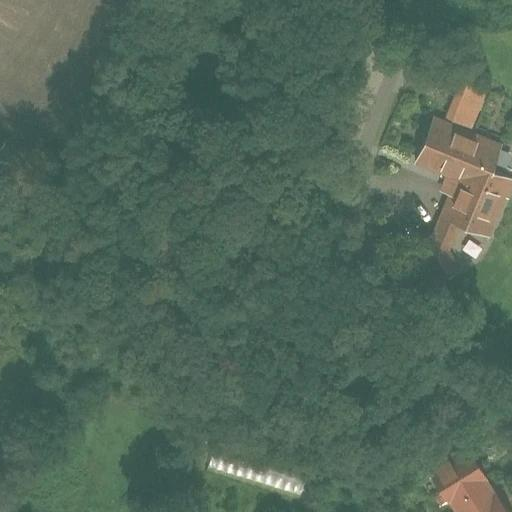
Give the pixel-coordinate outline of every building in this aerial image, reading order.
[(457,77),(441,116),(469,128),(485,89),(457,77)] [(411,158),(454,176),(439,213),(459,222),(488,234),(511,177),(511,175),(488,165),(498,140),(469,128),(441,116),(431,112),(411,158)] [(457,264),(441,233),(452,238),(459,222),(439,213),(432,229),(420,235),(440,272),(457,264)] [(504,511),(465,446),(428,469),(444,495),(450,492),(460,508),(454,511),(504,511)] [(213,450),(207,474),(304,497),(309,474),(213,450)]
